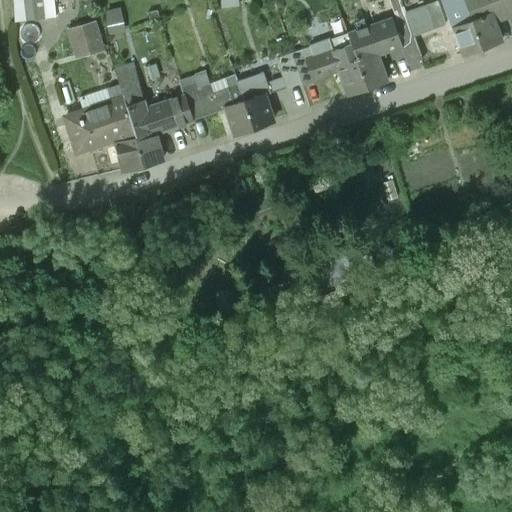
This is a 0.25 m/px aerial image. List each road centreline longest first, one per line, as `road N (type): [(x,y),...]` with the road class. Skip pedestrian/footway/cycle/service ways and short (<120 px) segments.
road 1 (residential): [(56,199),(144,184),(511,62)]
road 2 (unknown): [(511,415),(460,448),(415,511)]
